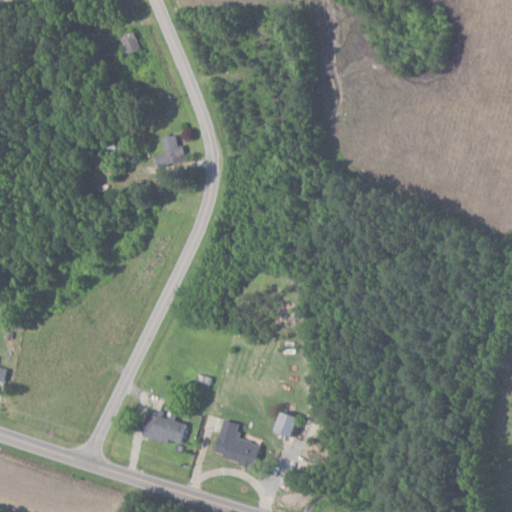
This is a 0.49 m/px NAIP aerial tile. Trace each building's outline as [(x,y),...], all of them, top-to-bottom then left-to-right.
[(128,56),(142,50),(135,32),(121,37),(128,56)] [(188,161),(185,146),(180,147),(178,136),(164,138),(166,155),(158,156),(160,166),(188,161)] [(279,431),(297,437),(303,418),(285,412),(279,431)] [(190,424),(151,414),(146,437),(184,446),(190,424)] [(243,425),(227,420),(216,455),(258,468),(264,446),(239,438),(243,425)]
